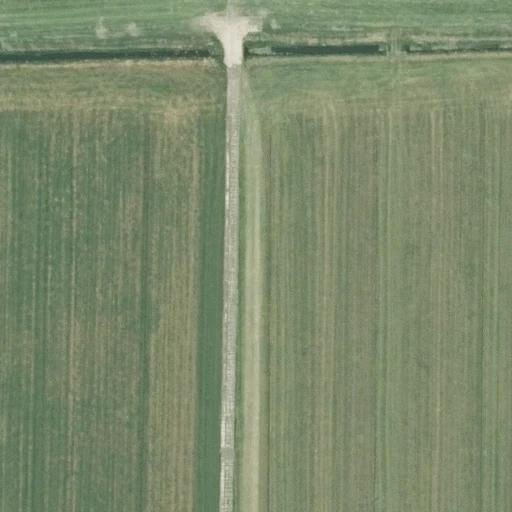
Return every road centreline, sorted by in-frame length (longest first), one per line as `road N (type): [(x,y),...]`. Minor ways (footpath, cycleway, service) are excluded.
road 1 (track): [(224,511),(231,0)]
road 2 (track): [(257,24),(0,31)]
